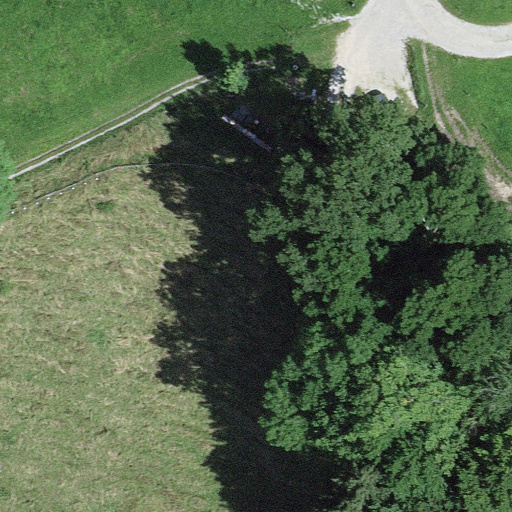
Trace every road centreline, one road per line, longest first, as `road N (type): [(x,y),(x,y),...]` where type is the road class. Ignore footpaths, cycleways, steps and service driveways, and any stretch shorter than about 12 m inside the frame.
road 1 (track): [(391,1),(142,129),(0,171)]
road 2 (track): [(511,305),(462,270),(334,93),(391,1)]
road 3 (track): [(511,20),(391,1)]
